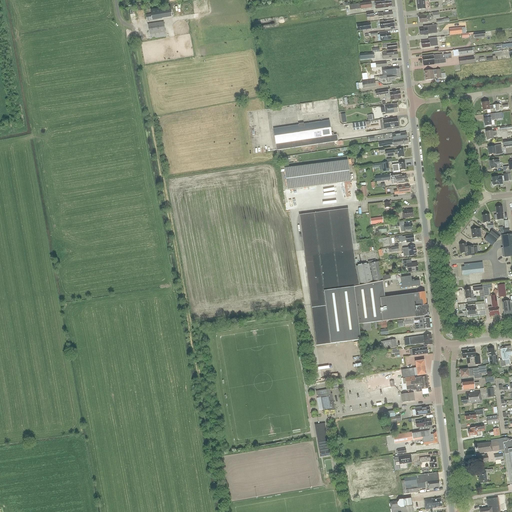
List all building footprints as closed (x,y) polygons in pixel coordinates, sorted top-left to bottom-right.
[(416,0),(418,10),(425,9),(425,1),(429,1),(430,2),(442,0),(416,0)] [(376,9),(384,8),(389,8),(389,7),(392,7),(391,1),(388,2),(388,1),(375,3),(376,9)] [(380,22),(381,29),(390,28),(390,27),(394,27),(393,21),(380,22)] [(150,39),(166,36),(164,22),(148,24),(150,39)] [(423,29),(420,29),(420,35),(423,35),(424,36),(428,35),(428,34),(437,33),(436,25),(423,27),(423,29)] [(378,41),(380,41),(391,39),(391,33),(385,34),(380,34),(380,35),(378,35),(377,32),(370,33),(371,36),(377,35),(378,41)] [(428,39),(429,41),(422,42),(421,43),(422,45),(422,48),(425,47),(425,48),(430,48),(430,47),(438,46),(437,38),(428,39)] [(434,79),(434,75),(437,75),(437,79),(446,78),(445,73),(441,73),(440,69),(433,70),(424,71),(426,80),(434,79)] [(362,83),(363,88),(363,89),(376,87),(375,79),(362,81),(362,83)] [(376,96),(386,95),(386,99),(391,98),(391,100),(392,100),(392,101),(395,100),(394,100),(401,99),(400,91),(390,92),(390,90),(375,92),(376,96)] [(490,113),(490,110),(494,109),(494,112),(500,111),(499,105),(490,106),(489,102),(482,103),(483,111),(487,110),(487,113),(490,113)] [(394,113),(398,112),(397,104),(393,104),(384,105),(385,107),(382,107),(382,111),(385,111),(386,114),(394,113)] [(491,118),(484,119),(485,126),(492,125),(491,120),(502,119),(501,113),(490,114),(491,118)] [(387,129),(386,128),(398,127),(397,118),(383,120),(383,119),(380,120),(382,130),(387,129)] [(333,133),(331,133),(329,121),(273,129),(277,151),(338,141),(337,135),(334,135),(334,134),(333,133)] [(365,122),(352,123),(353,131),(366,129),(365,122)] [(493,136),(497,136),(496,131),(492,132),(492,131),(486,132),(487,140),(493,139),(493,136)] [(494,147),(488,147),(489,155),(495,154),(495,155),(502,154),(501,145),(494,146),(494,147)] [(398,158),(404,157),(403,149),(397,150),(386,152),(386,157),(395,156),(395,155),(398,155),(398,158)] [(287,190),(350,182),(348,160),(285,168),(287,190)] [(497,168),(500,168),(499,160),(496,161),(496,160),(490,161),(491,169),(497,169),(497,168)] [(393,173),(396,172),(396,173),(400,172),(400,171),(406,170),(405,163),(399,164),(392,165),(393,173)] [(401,173),(391,174),(392,179),(396,178),(397,184),(407,182),(406,175),(401,176),(401,173)] [(504,176),(502,177),(499,177),(498,177),(492,178),(493,182),(492,182),(492,185),(493,185),(493,186),(499,185),(503,184),(503,182),(511,180),(511,173),(503,174),(504,176)] [(395,195),(398,194),(405,193),(405,192),(410,192),(410,186),(404,187),(404,186),(397,187),(397,191),(394,191),(395,195)] [(504,219),(503,215),(502,207),(496,207),(497,215),(495,216),(495,220),(504,219)] [(359,325),(371,323),(374,323),(377,322),(404,319),(418,317),(424,316),(429,316),(428,305),(427,306),(425,292),(385,297),(383,281),(379,262),(370,263),(374,283),(373,283),(369,264),(356,266),(348,209),(299,215),(316,346),(361,340),(360,332),(359,325)] [(404,218),(413,217),(413,210),(403,211),(404,218)] [(488,228),(494,227),(494,224),(490,224),(490,223),(489,215),(482,215),(483,223),(487,223),(487,224),(488,228)] [(472,239),(481,238),(480,229),(471,230),(472,239)] [(492,231),(490,233),(498,239),(500,236),(499,235),(498,234),(497,233),(492,230),(492,231)] [(498,239),(489,233),(487,236),(491,240),(489,242),(493,245),(498,239)] [(501,248),(502,257),(511,256),(511,234),(502,235),(503,248),(501,248)] [(465,254),(465,256),(474,255),(473,246),(466,247),(466,244),(459,245),(460,254),(465,254)] [(415,247),(403,248),(404,257),(416,255),(416,253),(416,249),(415,249),(415,247)] [(408,272),(418,271),(417,263),(412,264),(411,260),(403,261),(404,268),(408,268),(408,272)] [(484,272),(483,265),(482,263),(465,265),(465,267),(462,268),(463,275),(482,273),(484,272)] [(401,278),(402,285),(402,288),(420,286),(419,279),(412,280),(411,276),(410,277),(410,273),(401,274),(402,278),(401,278)] [(401,274),(383,277),(384,282),(398,280),(399,285),(402,285),(401,278),(402,278),(401,274)] [(499,297),(504,296),(506,296),(505,284),(498,285),(498,288),(499,297)] [(471,290),(465,291),(466,299),(467,299),(467,302),(477,301),(477,298),(474,298),(473,295),(472,295),(471,290)] [(490,316),(499,315),(498,307),(496,295),(491,296),(492,307),(488,308),(490,316)] [(511,312),(511,300),(507,301),(507,300),(504,300),(505,302),(502,302),(504,314),(508,314),(508,313),(511,312)] [(475,304),(468,305),(468,308),(467,308),(468,318),(486,315),(485,304),(475,305),(475,304)] [(419,321),(420,324),(415,325),(416,330),(424,329),(430,328),(429,318),(424,319),(424,316),(418,317),(404,319),(404,325),(414,324),(414,321),(419,321)] [(361,332),(371,330),(370,323),(360,324),(361,332)] [(405,346),(410,345),(422,344),(422,343),(423,342),(424,346),(432,345),(431,335),(404,338),(405,346)] [(383,350),(397,347),(395,339),(381,342),(383,350)] [(510,364),(510,359),(509,355),(511,355),(511,354),(511,346),(502,347),(502,349),(500,350),(502,360),(500,360),(501,367),(506,366),(506,365),(510,364)] [(412,350),(410,350),(410,356),(413,356),(428,354),(429,353),(428,351),(427,350),(427,347),(412,349),(412,350)] [(475,365),(481,364),(480,356),(476,357),(475,349),(462,350),(463,358),(474,357),(475,365)] [(497,355),(495,355),(494,349),(488,349),(488,353),(488,356),(489,356),(489,357),(490,364),(498,364),(497,355)] [(358,362),(358,366),(354,366),(354,371),(365,371),(364,362),(358,362)] [(403,378),(426,374),(425,366),(416,368),(401,370),(403,378)] [(479,366),(479,368),(468,370),(468,369),(463,369),(463,370),(460,370),(461,377),(474,376),(474,379),(482,378),(481,373),(487,373),(486,366),(479,366)] [(422,389),(428,388),(426,375),(405,378),(403,379),(404,384),(406,384),(407,390),(412,390),(412,391),(416,390),(416,392),(422,392),(422,389)] [(474,386),(480,386),(479,383),(474,383),(474,381),(469,382),(462,383),(463,390),(475,388),(474,386)] [(332,394),(331,394),(330,389),(316,391),(317,395),(318,395),(320,398),(321,397),(323,411),(329,410),(329,411),(335,410),(332,394)] [(473,404),(481,403),(480,392),(466,393),(467,398),(461,399),(462,403),(463,403),(463,404),(473,403),(473,404)] [(415,401),(414,393),(401,394),(402,403),(415,401)] [(419,415),(422,415),(423,416),(425,415),(426,414),(430,413),(429,407),(422,408),(422,407),(415,408),(416,416),(419,415)] [(476,416),(483,415),(483,410),(475,411),(475,413),(465,414),(466,420),(476,418),(476,416)] [(497,416),(487,417),(488,425),(498,423),(497,416)] [(417,428),(419,427),(420,431),(432,429),(431,425),(432,425),(431,418),(423,420),(423,421),(420,422),(420,421),(416,422),(417,428)] [(331,456),(327,434),(325,423),(315,425),(321,457),(331,456)] [(468,431),(469,433),(468,433),(468,435),(469,436),(474,435),(474,436),(475,436),(476,435),(477,435),(477,432),(485,431),(485,425),(475,426),(476,428),(471,429),(471,430),(468,431)] [(420,431),(393,435),(394,444),(423,439),(424,445),(438,443),(436,432),(433,433),(432,429),(420,431)] [(491,443),(474,445),(476,454),(504,450),(510,486),(511,485),(511,440),(510,442),(503,439),(491,440),(491,443)] [(477,463),(488,461),(487,455),(484,456),(484,455),(480,455),(480,456),(476,457),(477,463)] [(432,468),(437,467),(436,459),(430,460),(430,457),(428,457),(420,458),(421,468),(427,468),(431,467),(432,468)] [(492,469),(487,470),(480,471),(481,474),(479,474),(480,484),(487,483),(486,473),(492,472),(492,469)] [(434,488),(439,487),(438,480),(437,473),(416,476),(404,478),(404,481),(402,481),(403,494),(418,492),(418,488),(426,487),(425,482),(427,482),(428,489),(433,488),(434,488)] [(409,511),(414,511),(412,498),(397,500),(397,501),(390,502),(391,511),(409,511)] [(436,508),(442,507),(441,498),(432,500),(432,499),(424,500),(425,510),(433,509),(433,508),(436,508)] [(489,508),(480,509),(479,511),(500,511),(498,498),(488,499),(489,508)]
